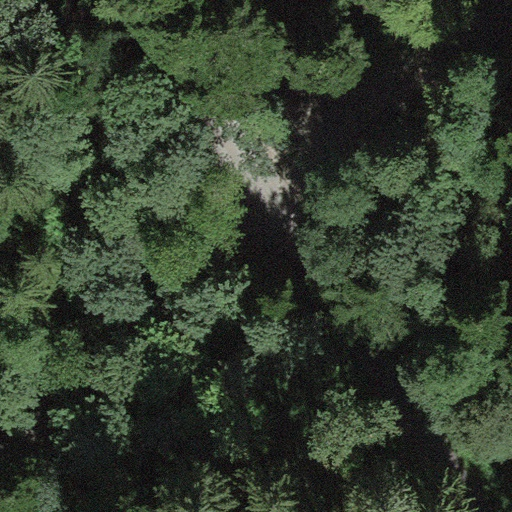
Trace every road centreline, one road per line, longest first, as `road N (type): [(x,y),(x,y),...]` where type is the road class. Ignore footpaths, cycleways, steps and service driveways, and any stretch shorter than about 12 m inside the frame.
road 1 (unclassified): [(477,511),(264,192)]
road 2 (residential): [(264,192),(0,438)]
road 3 (track): [(485,0),(264,192)]
road 4 (unclassified): [(264,192),(124,0)]
